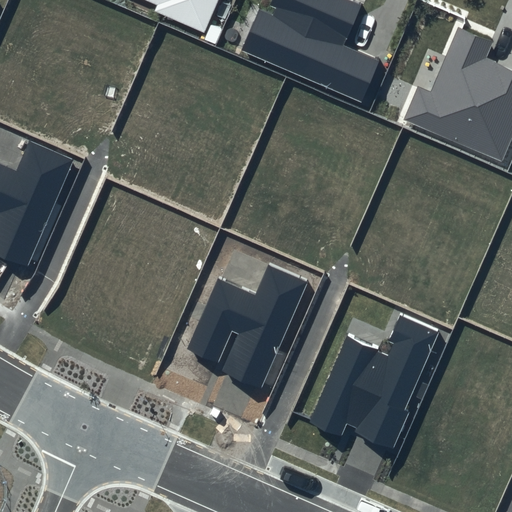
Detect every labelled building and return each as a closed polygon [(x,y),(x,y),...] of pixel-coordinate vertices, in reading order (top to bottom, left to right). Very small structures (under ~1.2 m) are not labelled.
[(144,0),(157,5),(155,10),(204,32),(218,0),(144,0)] [(360,8),(343,0),(271,0),(270,6),(276,8),(272,17),(259,12),(242,50),(362,102),(380,61),(344,44),(360,8)] [(492,41),(459,27),(431,92),(418,86),(404,119),(501,161),(511,136),(511,69),(485,58),(492,41)] [(0,163),(0,255),(26,267),(73,160),(28,140),(15,170),(0,163)] [(310,279),(269,260),(254,292),(219,276),(187,348),(217,362),(231,331),(238,334),(222,371),(261,388),(310,279)] [(384,351),(349,335),(309,423),(341,437),(345,428),(390,448),(441,332),(401,315),(384,351)]
